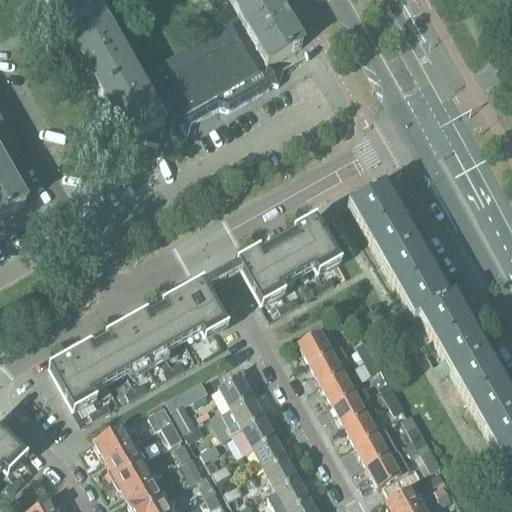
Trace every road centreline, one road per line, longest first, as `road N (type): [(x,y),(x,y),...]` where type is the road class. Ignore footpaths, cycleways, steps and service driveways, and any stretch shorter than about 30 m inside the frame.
road 1 (residential): [(203,245),(351,511)]
road 2 (residential): [(203,245),(413,131)]
road 3 (secondary): [(334,0),(413,131)]
road 4 (residential): [(0,100),(74,231)]
road 5 (secondary): [(511,248),(442,115)]
road 6 (residential): [(0,384),(117,304)]
road 7 (secondary): [(413,131),(481,255)]
road 8 (residential): [(83,511),(57,464),(0,409)]
road 9 (secondary): [(442,115),(376,0)]
